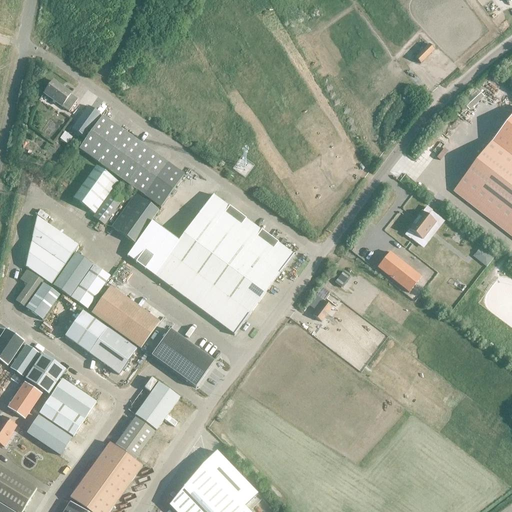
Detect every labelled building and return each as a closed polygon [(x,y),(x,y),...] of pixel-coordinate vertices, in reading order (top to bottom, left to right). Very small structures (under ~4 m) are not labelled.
[(429,45),(414,59),(420,65),(434,51),(429,45)] [(71,94),(53,82),(44,95),(69,112),(77,100),(70,95),(71,94)] [(476,90),(461,103),(469,112),(484,98),(476,90)] [(102,117),(88,107),(72,130),(85,140),(102,117)] [(491,143),(453,192),(511,237),(511,116),(491,143)] [(111,173),(135,141),(102,117),(79,150),(111,173)] [(111,173),(144,196),(167,164),(135,141),(111,173)] [(167,164),(144,196),(160,208),(184,176),(167,164)] [(73,200),(90,212),(95,215),(118,183),(97,167),(73,200)] [(111,193),(93,218),(104,226),(122,201),(111,193)] [(134,245),(158,212),(135,195),(111,228),(134,245)] [(237,214),(213,196),(198,216),(178,243),(168,257),(154,276),(162,282),(170,288),(178,294),(186,300),(194,306),(202,312),(210,318),(234,336),(249,316),(260,302),(279,276),(294,256),(269,238),(253,226),(237,214)] [(409,231),(405,236),(410,240),(414,234),(422,241),(436,223),(427,217),(431,212),(427,208),(423,213),(422,212),(408,230),(409,231)] [(37,218),(31,243),(37,247),(51,228),(37,218)] [(168,257),(178,243),(152,223),(127,257),(154,276),(168,257)] [(51,228),(37,247),(46,254),(60,234),(51,228)] [(60,234),(46,254),(55,260),(69,240),(60,234)] [(69,240),(55,260),(49,270),(58,276),(78,247),(69,240)] [(28,255),(49,270),(55,260),(46,254),(37,247),(31,243),(28,255)] [(53,287),(69,299),(92,266),(76,254),(53,287)] [(390,254),(377,270),(409,294),(421,279),(390,254)] [(58,276),(49,270),(28,255),(25,268),(51,286),(58,276)] [(93,266),(71,299),(87,311),(110,278),(93,266)] [(43,282),(27,271),(20,280),(27,286),(15,302),(24,308),(43,282)] [(350,277),(343,272),(334,283),(341,289),(350,277)] [(42,321),(59,297),(43,285),(26,309),(42,321)] [(159,323),(110,288),(91,314),(140,350),(159,323)] [(313,317),(321,323),(332,308),(324,302),(313,317)] [(65,337),(89,355),(107,330),(82,313),(65,337)] [(136,351),(107,330),(89,355),(106,366),(119,376),(136,351)] [(170,330),(151,357),(195,389),(215,362),(170,330)] [(24,343),(6,331),(0,339),(0,362),(7,368),(24,343)] [(23,378),(39,355),(26,346),(10,369),(23,378)] [(42,355),(25,380),(48,396),(65,371),(42,355)] [(62,381),(50,398),(39,415),(73,438),(96,403),(62,381)] [(156,431),(179,399),(158,384),(135,416),(156,431)] [(37,393),(26,386),(10,410),(21,417),(37,393)] [(72,440),(38,417),(27,434),(60,457),(72,440)] [(0,445),(4,448),(10,440),(8,439),(16,427),(2,418),(0,420),(0,445)] [(135,460),(154,434),(135,419),(116,446),(135,460)] [(110,511),(142,468),(110,444),(70,499),(87,511),(110,511)] [(169,506),(174,511),(248,511),(245,508),(258,495),(217,452),(204,465),(203,464),(169,506)] [(23,511),(36,490),(0,467),(0,503),(14,511),(23,511)] [(83,511),(70,503),(64,511),(83,511)]
